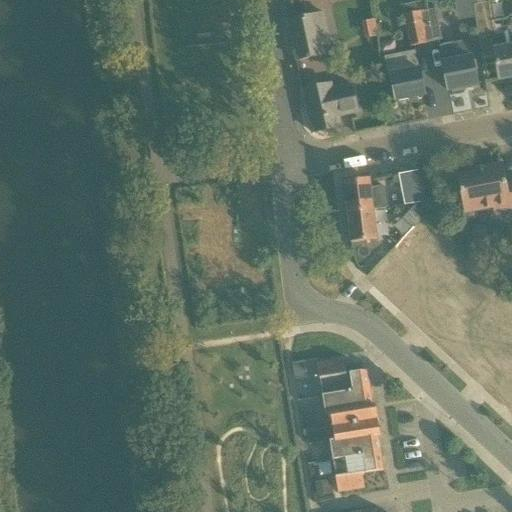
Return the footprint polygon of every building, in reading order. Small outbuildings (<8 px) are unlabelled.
[(426,44),(419,12),(425,11),(423,1),(402,6),(410,48),(426,44)] [(473,6),(479,38),(494,36),(489,4),(478,6),(473,6)] [(426,44),(442,41),(436,9),(425,11),(419,12),(426,44)] [(315,16),(287,22),(296,62),(324,55),(322,46),(315,16)] [(511,20),(506,21),(511,48),(493,51),(499,82),(511,79),(511,20)] [(468,40),(453,44),(439,47),(448,91),(452,91),(452,94),(462,92),(462,89),(477,86),(474,71),(477,71),(475,61),(472,61),(468,40)] [(390,78),(396,102),(425,96),(414,52),(384,59),(388,78),(390,78)] [(331,91),(330,84),(302,91),(312,133),(341,129),(337,115),(356,110),(356,113),(357,113),(351,86),(331,91)] [(475,170),(476,175),(458,178),(465,215),(493,210),(494,213),(511,209),(511,183),(506,185),(502,165),(475,170)] [(418,204),(416,193),(412,173),(399,176),(405,206),(418,204)] [(386,210),(386,209),(386,208),(389,208),(387,189),(383,189),(383,188),(370,189),(369,181),(344,184),(347,214),(373,211),(386,210)] [(402,220),(412,230),(426,216),(415,206),(402,220)] [(373,211),(347,214),(351,243),(376,240),(373,211)] [(443,271),(458,256),(451,248),(435,263),(443,271)] [(401,255),(376,288),(421,322),(449,284),(432,272),(429,276),(401,255)] [(498,261),(486,264),(507,288),(511,283),(499,268),(501,267),(498,261)] [(469,263),(451,281),(459,290),(478,272),(469,263)] [(459,295),(469,304),(489,283),(479,274),(459,295)] [(511,338),(511,327),(504,320),(485,340),(457,315),(435,339),(477,377),(511,338)] [(373,407),(367,372),(346,375),(343,361),(317,365),(326,416),(331,415),(335,442),(330,442),(338,493),(364,489),(362,475),(383,471),(377,436),(380,436),(375,407),(373,407)] [(511,374),(494,394),(511,410),(511,374)] [(322,432),(307,434),(309,447),(324,444),(323,442),(322,432)] [(315,484),(317,497),(332,494),(329,481),(315,484)]
